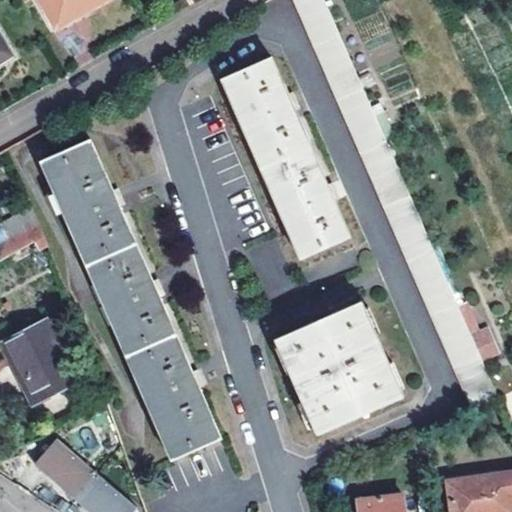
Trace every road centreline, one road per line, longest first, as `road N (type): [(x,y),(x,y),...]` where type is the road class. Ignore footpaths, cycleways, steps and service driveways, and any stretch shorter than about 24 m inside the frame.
road 1 (residential): [(276,477),(164,108),(176,78),(252,27),(288,35),(439,379),(419,416)]
road 2 (residential): [(0,135),(232,0)]
road 3 (residential): [(419,416),(276,477)]
